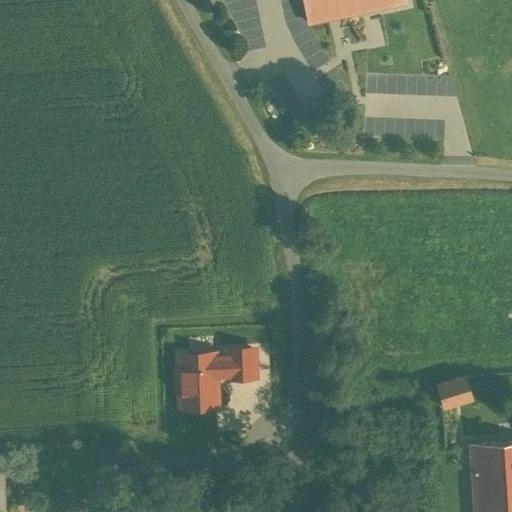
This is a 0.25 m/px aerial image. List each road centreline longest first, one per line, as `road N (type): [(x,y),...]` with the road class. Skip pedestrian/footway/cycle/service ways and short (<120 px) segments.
road 1 (unclassified): [(276,174),(296,345),(294,511)]
road 2 (unclassified): [(276,174),(511,177)]
road 3 (unclassified): [(185,0),(276,174)]
